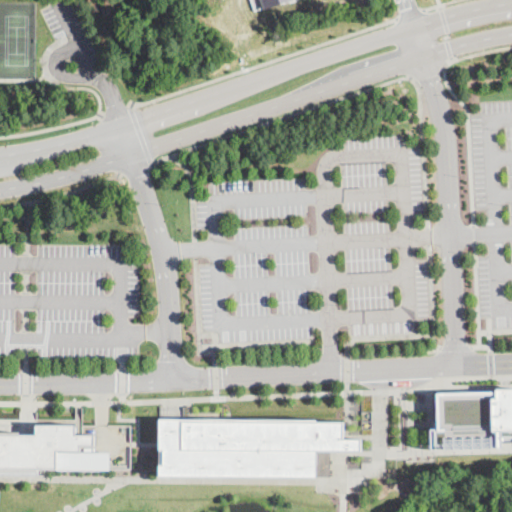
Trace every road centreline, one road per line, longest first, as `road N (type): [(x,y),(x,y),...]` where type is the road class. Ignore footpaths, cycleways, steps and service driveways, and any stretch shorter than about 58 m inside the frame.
road 1 (residential): [(455,366),(443,139),(411,29)]
road 2 (secondary): [(130,154),(421,56)]
road 3 (secondary): [(411,29),(122,129)]
road 4 (residential): [(170,378),(455,366)]
road 5 (residential): [(130,154),(162,253),(170,378)]
road 6 (residential): [(0,380),(170,378)]
road 7 (secondary): [(0,189),(130,154)]
road 8 (secondary): [(122,129),(0,156)]
